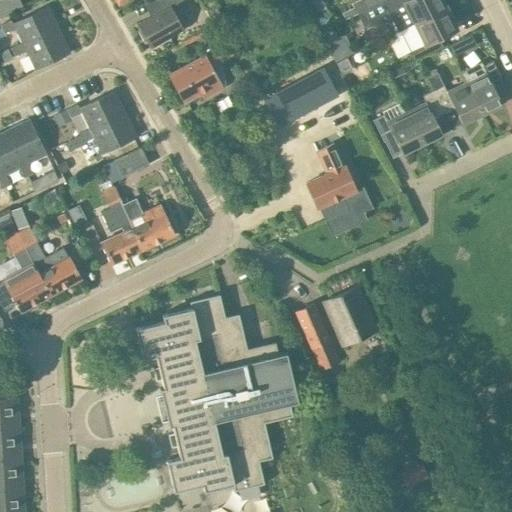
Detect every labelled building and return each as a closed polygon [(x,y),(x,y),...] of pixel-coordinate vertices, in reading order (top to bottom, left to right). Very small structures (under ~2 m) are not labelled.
[(0,0),(0,16),(23,6),(19,0),(0,0)] [(138,25),(140,29),(138,30),(145,44),(147,43),(151,49),(184,30),(172,8),(186,0),(154,0),(161,12),(138,25)] [(320,0),(314,0),(306,4),(311,16),(325,10),(320,0)] [(383,0),(369,7),(357,13),(364,27),(392,20),(398,31),(400,30),(446,7),(442,0),(383,0)] [(10,20),(0,25),(4,33),(14,28),(21,43),(11,48),(13,51),(59,29),(48,6),(12,23),(10,20)] [(446,7),(400,30),(410,51),(408,52),(412,62),(438,49),(434,40),(439,37),(457,28),(446,7)] [(59,29),(13,51),(15,56),(25,51),(34,70),(70,52),(59,29)] [(227,44),(206,56),(170,75),(185,103),(208,90),(211,96),(223,89),(222,87),(224,86),(225,86),(225,81),(224,76),(223,72),(222,67),(220,62),(233,55),(227,44)] [(335,47),(329,50),(335,63),(342,59),(335,47)] [(8,49),(0,53),(4,62),(12,58),(8,49)] [(482,63),(462,72),(466,82),(482,114),(502,104),(494,88),(504,83),(493,60),(483,65),(482,63)] [(447,91),(438,72),(427,78),(433,90),(452,128),(462,123),(482,114),(466,82),(447,91)] [(324,73),(266,104),(277,124),(335,93),(324,73)] [(78,104),(65,110),(70,120),(78,138),(81,137),(126,115),(115,92),(115,90),(79,107),(78,104)] [(422,143),(452,128),(433,90),(423,95),(426,102),(406,111),(422,143)] [(65,110),(54,115),(58,126),(70,120),(65,110)] [(402,153),(422,143),(406,111),(386,121),(383,115),(373,120),(384,141),(385,141),(393,158),(402,153)] [(81,137),(78,138),(80,142),(83,141),(90,138),(99,156),(101,155),(137,138),(126,115),(81,137)] [(30,119),(7,130),(7,131),(29,177),(33,175),(28,165),(47,156),(30,120),(30,119)] [(239,123),(229,129),(245,156),(256,149),(239,123)] [(7,130),(0,132),(0,174),(6,187),(10,185),(5,176),(20,169),(25,179),(29,177),(7,131),(7,130)] [(342,198),(357,191),(346,166),(344,167),(334,144),(317,152),(327,175),(306,184),(317,209),(320,208),(325,219),(348,209),(342,198)] [(122,178),(149,166),(141,149),(114,161),(122,178)] [(57,164),(61,172),(68,169),(64,160),(57,164)] [(53,171),(43,175),(47,184),(57,180),(53,171)] [(113,186),(101,191),(108,205),(120,200),(113,186)] [(135,198),(122,204),(133,229),(142,250),(174,235),(172,232),(176,230),(177,230),(171,218),(167,220),(161,206),(160,205),(142,213),(135,198)] [(125,232),(100,243),(110,265),(142,250),(133,229),(122,204),(120,200),(108,205),(109,208),(101,211),(110,231),(122,226),(125,232)] [(76,228),(88,223),(79,205),(68,210),(76,228)] [(45,259),(37,245),(38,244),(29,229),(17,235),(50,296),(81,279),(70,259),(68,259),(63,249),(45,259)] [(19,313),(50,296),(17,235),(5,242),(21,271),(2,282),(8,292),(19,313)] [(371,319),(357,287),(324,302),(344,346),(381,329),(376,317),(371,319)] [(202,485),(203,491),(232,484),(234,491),(264,484),(258,461),(272,457),(263,422),(292,416),(289,403),(297,401),(286,353),(278,355),(275,343),(247,350),(239,315),(225,318),(219,295),(189,302),(191,309),(162,316),(164,321),(135,328),(142,359),(155,356),(158,367),(153,369),(156,381),(161,380),(163,388),(159,388),(168,427),(172,426),(174,434),(168,435),(171,448),(177,446),(179,457),(166,461),(173,491),(202,485)] [(313,303),(295,310),(321,371),(339,364),(313,303)] [(0,430),(19,429),(17,399),(0,399),(0,430)] [(0,461),(21,460),(19,429),(0,430),(0,461)] [(0,492),(23,491),(21,460),(0,461),(0,492)] [(420,465),(398,475),(405,490),(427,480),(420,465)] [(0,511),(24,511),(23,491),(0,492),(0,511)]
